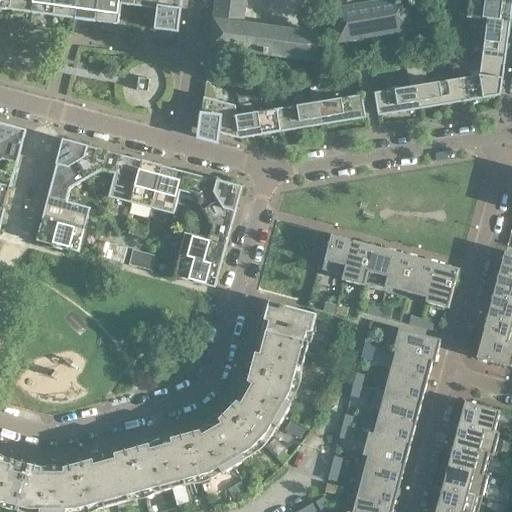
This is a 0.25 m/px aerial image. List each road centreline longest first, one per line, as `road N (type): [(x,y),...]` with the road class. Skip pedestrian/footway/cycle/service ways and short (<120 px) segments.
road 1 (residential): [(0,425),(48,437),(79,433),(191,396),(212,375),(266,169)]
road 2 (residential): [(266,169),(511,133)]
road 3 (residential): [(452,372),(511,163)]
road 4 (residential): [(177,147),(0,100)]
road 5 (residential): [(177,147),(198,0)]
road 6 (residential): [(452,372),(413,511)]
